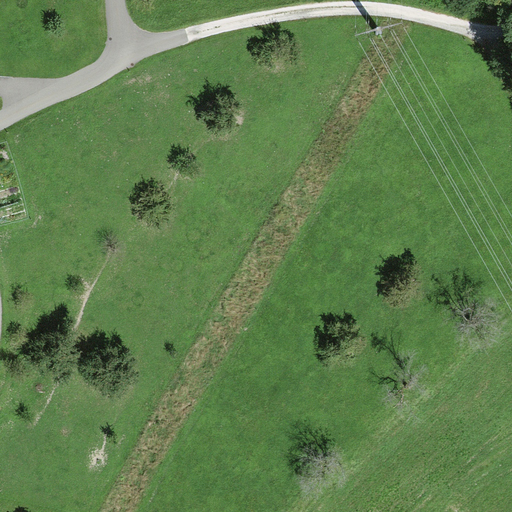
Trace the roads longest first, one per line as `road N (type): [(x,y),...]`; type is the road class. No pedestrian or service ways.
road 1 (track): [(119,45),(347,7),(393,9),(511,38)]
road 2 (residential): [(116,0),(112,61),(0,121)]
